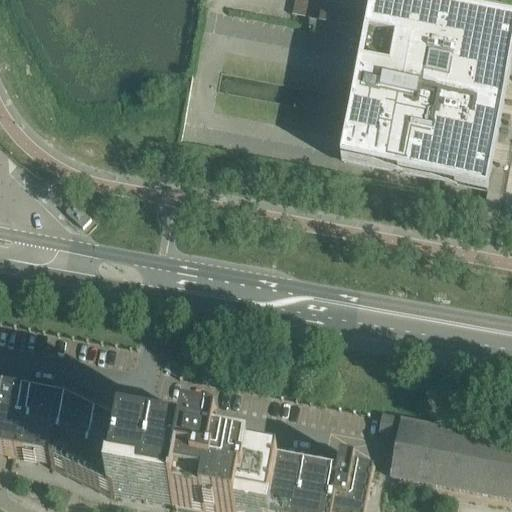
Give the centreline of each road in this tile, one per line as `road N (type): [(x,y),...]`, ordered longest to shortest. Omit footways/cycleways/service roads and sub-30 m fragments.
road 1 (tertiary): [(0,261),(511,355)]
road 2 (tertiary): [(511,323),(0,231)]
